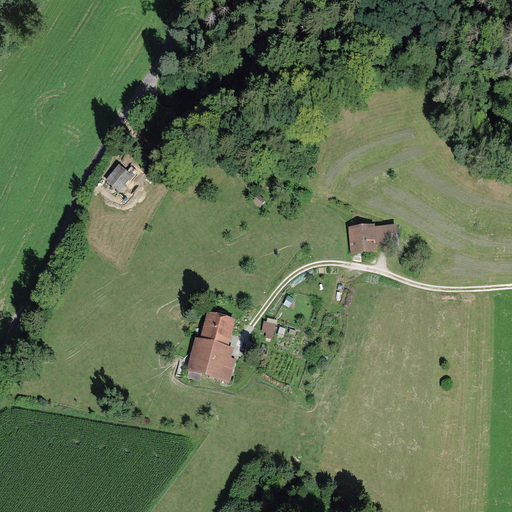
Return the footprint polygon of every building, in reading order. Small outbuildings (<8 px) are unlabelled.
[(133,178),(120,166),(107,182),(120,193),(133,178)] [(259,208),(263,203),(258,199),(254,203),(259,208)] [(370,230),(349,232),(352,256),(373,254),(372,243),(384,242),(383,233),(371,235),(370,230)] [(230,323),(207,317),(200,344),(195,343),(187,369),(226,380),(231,362),(220,359),(230,323)] [(263,338),(274,340),(277,325),(266,323),(263,338)]
